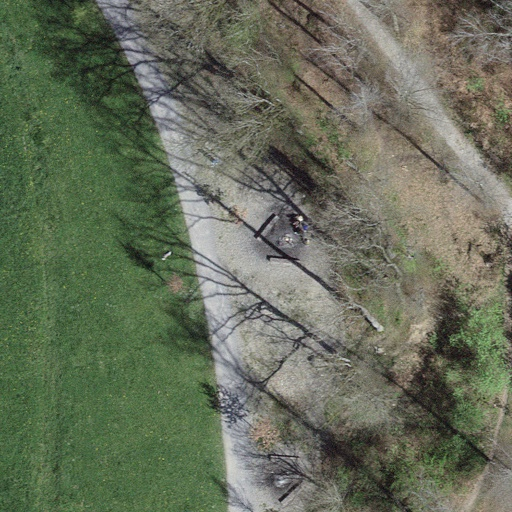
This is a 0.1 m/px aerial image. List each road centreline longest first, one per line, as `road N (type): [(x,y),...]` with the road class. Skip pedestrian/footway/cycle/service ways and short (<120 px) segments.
road 1 (track): [(110,0),(194,193),(226,363),(239,511)]
road 2 (track): [(508,209),(355,0)]
